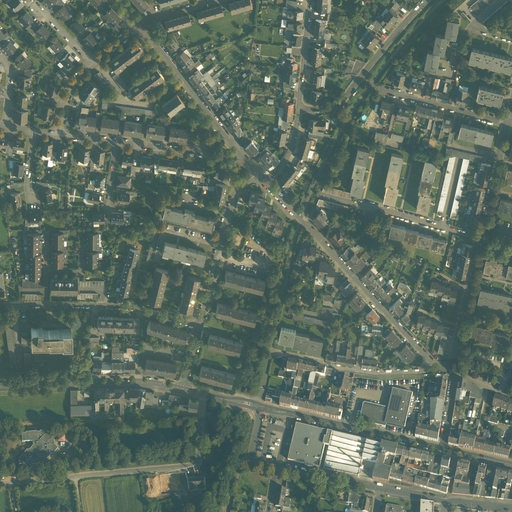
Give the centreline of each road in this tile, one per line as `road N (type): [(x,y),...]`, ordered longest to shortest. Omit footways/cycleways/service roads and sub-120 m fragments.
road 1 (residential): [(0,483),(198,465),(204,394)]
road 2 (residential): [(265,181),(440,371)]
road 3 (residential): [(138,26),(256,172)]
road 4 (secondary): [(260,407),(442,449)]
road 5 (secondary): [(0,386),(143,382),(183,389)]
road 6 (residential): [(425,0),(342,100),(299,109)]
road 7 (residential): [(271,351),(352,370),(440,371)]
road 8 (residential): [(199,328),(227,211),(235,190),(256,172)]
road 9 (residential): [(45,303),(125,305),(199,328)]
road 10 (residential): [(453,373),(482,238)]
road 11 (residential): [(380,488),(511,508)]
road 12 (residential): [(382,90),(507,123)]
road 13 (residential): [(482,238),(361,205)]
